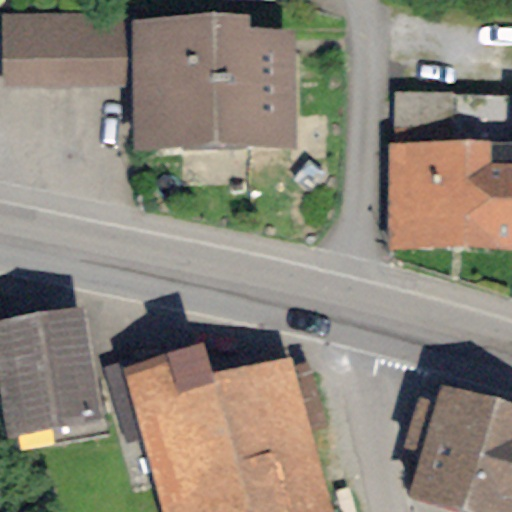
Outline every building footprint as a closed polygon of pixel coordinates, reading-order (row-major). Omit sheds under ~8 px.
[(5,18),(6,92),(126,90),(125,16),(5,18)] [(251,31),(131,33),(134,166),(299,163),(296,43),(251,44),(251,31)] [(455,151),(455,98),(395,97),(394,150),(455,151)] [(467,158),(466,257),(511,257),(511,98),(455,98),(455,151),(454,158),(467,158)] [(466,257),(467,158),(454,158),(455,151),(394,150),(393,256),(466,257)] [(94,428),(77,320),(0,332),(0,424),(3,443),(94,428)] [(334,511),(293,368),(209,392),(200,357),(124,379),(161,511),(334,511)] [(511,511),(511,423),(443,403),(440,414),(418,408),(402,461),(425,468),(412,511),(511,511)]
